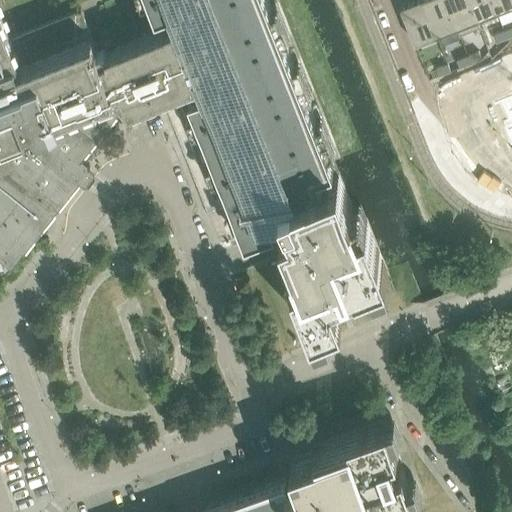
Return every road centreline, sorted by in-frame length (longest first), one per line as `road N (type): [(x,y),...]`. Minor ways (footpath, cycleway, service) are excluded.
road 1 (residential): [(387,0),(430,100),(511,177)]
road 2 (residential): [(249,388),(452,309)]
